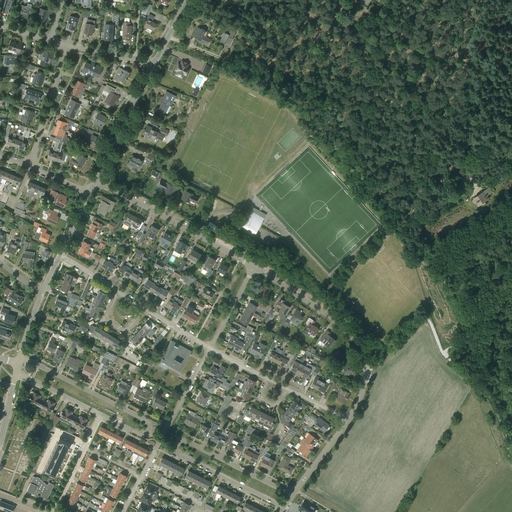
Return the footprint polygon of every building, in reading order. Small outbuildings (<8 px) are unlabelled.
[(7,16),(12,0),(11,0),(0,0),(0,1),(0,3),(4,5),(1,14),(7,16)] [(146,15),(151,5),(146,2),(143,6),(144,7),(141,12),(146,15)] [(21,5),(18,14),(27,17),(28,14),(30,14),(31,12),(29,11),(30,8),(30,9),(32,5),(28,4),(27,7),(21,5)] [(40,8),(37,20),(43,21),(46,22),(50,11),(40,8)] [(153,19),(154,16),(149,13),(146,19),(147,20),(143,27),(146,29),(147,27),(152,30),(156,23),(150,20),(152,18),(153,19)] [(74,30),(78,18),(70,16),(67,28),(74,30)] [(130,36),(131,25),(130,25),(130,22),(122,22),(122,25),(123,25),(122,39),(129,40),(129,35),(130,36)] [(91,35),(94,25),(86,23),(84,33),(91,35)] [(112,40),(113,24),(105,24),(104,39),(112,40)] [(200,29),(197,27),(192,36),(200,40),(198,43),(202,45),(204,42),(207,44),(210,39),(205,36),(208,32),(201,28),(200,29)] [(233,37),(236,32),(231,30),(229,35),(224,32),(220,40),(225,43),(229,45),(231,40),(232,41),(234,37),(233,37)] [(17,43),(11,41),(8,49),(18,52),(17,56),(23,56),(25,50),(21,48),(22,44),(17,43)] [(53,53),(44,51),(44,52),(41,51),(39,59),(41,60),(40,64),(49,67),(53,53)] [(4,56),(4,62),(13,63),(12,64),(17,64),(19,57),(11,56),(4,56)] [(181,73),(186,75),(189,68),(187,67),(188,64),(182,60),(180,64),(178,63),(175,70),(177,71),(176,73),(177,73),(176,75),(179,76),(181,73)] [(91,64),(86,62),(82,72),(85,73),(86,72),(98,77),(102,68),(91,63),(91,64)] [(208,75),(211,66),(206,64),(202,73),(208,75)] [(124,83),(129,72),(119,67),(114,78),(124,83)] [(37,74),(34,73),(31,83),(41,86),(45,73),(38,71),(37,74)] [(197,74),(196,84),(204,85),(205,75),(197,74)] [(86,85),(77,80),(74,87),(83,91),(85,87),(88,88),(89,86),(91,87),(93,84),(88,82),(86,85)] [(113,105),(118,95),(112,92),(114,88),(106,84),(103,90),(105,91),(109,93),(105,101),(113,105)] [(99,97),(104,86),(102,85),(96,96),(99,97)] [(84,102),(85,100),(83,98),(84,96),(82,95),(83,91),(74,87),(71,93),(80,97),(79,100),(84,102)] [(39,100),(41,93),(27,89),(25,96),(39,100)] [(158,110),(164,113),(165,112),(167,114),(171,107),(170,106),(175,96),(166,91),(163,97),(161,97),(159,101),(161,102),(158,110)] [(79,111),(77,110),(81,103),(71,99),(66,110),(63,109),(62,112),(73,118),(75,114),(78,115),(79,111)] [(30,124),(33,111),(26,109),(25,115),(23,115),(22,115),(20,119),(21,120),(23,121),(23,122),(30,124)] [(104,123),(107,118),(98,113),(93,122),(100,126),(102,122),(104,123)] [(68,123),(59,120),(56,126),(66,130),(67,125),(70,126),(71,124),(74,125),(74,123),(74,122),(69,120),(68,123)] [(147,137),(153,140),(155,137),(161,140),(164,135),(165,136),(168,131),(162,128),(159,133),(149,128),(149,127),(147,125),(145,129),(144,129),(142,132),(143,133),(143,134),(147,136),(147,137)] [(70,144),(71,140),(69,139),(69,138),(66,137),(67,134),(65,134),(66,130),(56,126),(54,133),(63,136),(62,140),(70,144)] [(88,130),(82,126),(80,129),(88,133),(83,142),(92,146),(97,137),(92,135),(93,131),(89,129),(88,130)] [(24,149),(26,143),(23,142),(24,139),(23,139),(25,133),(29,134),(30,131),(24,129),(22,135),(21,138),(18,147),(24,149)] [(14,139),(16,133),(14,133),(13,136),(12,135),(11,138),(9,137),(7,143),(12,145),(14,139)] [(18,147),(21,138),(22,135),(20,134),(18,140),(14,139),(12,145),(18,147)] [(53,159),(58,147),(60,140),(55,137),(53,140),(56,141),(53,152),(50,151),(48,157),(53,159)] [(62,155),(58,154),(63,141),(60,140),(58,147),(53,159),(59,161),(60,159),(64,160),(66,155),(63,154),(62,155)] [(79,154),(78,154),(80,150),(73,146),(71,150),(77,153),(74,158),(73,158),(71,162),(74,164),(81,168),(86,158),(79,154)] [(152,161),(155,155),(148,152),(146,158),(152,161)] [(138,168),(142,160),(132,155),(128,163),(133,166),(132,169),(136,171),(138,168)] [(12,182),(15,176),(4,171),(1,177),(0,179),(0,185),(2,180),(3,181),(4,179),(12,182)] [(17,187),(20,178),(15,176),(12,182),(11,184),(9,189),(8,193),(3,192),(2,195),(8,197),(9,194),(10,194),(13,186),(17,187)] [(165,183),(160,180),(157,185),(163,188),(162,190),(170,194),(171,192),(175,194),(178,186),(174,184),(174,186),(166,182),(165,183)] [(30,196),(34,184),(29,181),(26,188),(29,189),(26,194),(29,196),(30,196)] [(37,192),(40,186),(34,184),(30,196),(29,196),(28,198),(31,199),(33,194),(35,191),(37,192)] [(43,195),(46,188),(40,186),(37,192),(35,198),(37,199),(39,196),(40,193),(43,195)] [(195,203),(198,198),(192,195),(193,194),(185,190),(185,189),(181,187),(178,194),(182,196),(180,198),(188,202),(190,200),(195,203)] [(490,187),(473,199),(478,206),(481,204),(482,206),(486,204),(485,202),(489,199),(487,196),(493,192),(490,187)] [(51,189),(49,195),(51,195),(49,199),(53,200),(53,201),(55,202),(55,203),(63,207),(66,199),(65,199),(66,197),(60,194),(59,194),(57,194),(58,192),(51,189)] [(111,210),(115,202),(112,201),(101,195),(99,199),(102,200),(97,210),(104,214),(107,208),(111,210)] [(24,210),(26,204),(18,201),(15,207),(24,210)] [(58,213),(47,208),(45,213),(48,214),(47,215),(49,216),(47,220),(55,224),(58,217),(55,215),(57,213),(58,213)] [(240,229),(253,237),(263,218),(251,211),(240,229)] [(130,227),(130,226),(135,217),(129,213),(125,220),(125,219),(123,223),(130,227)] [(138,227),(141,220),(135,217),(130,226),(136,229),(138,227)] [(104,225),(95,221),(93,224),(92,223),(89,229),(99,234),(104,225)] [(156,234),(158,229),(151,225),(149,230),(148,230),(145,234),(143,232),(138,241),(142,243),(144,240),(143,240),(145,237),(146,237),(148,235),(153,238),(154,236),(155,237),(156,234)] [(50,235),(45,233),(47,230),(41,227),(38,233),(36,232),(34,237),(39,240),(39,239),(47,242),(50,235)] [(98,237),(99,234),(89,229),(87,235),(94,238),(95,236),(98,237)] [(6,234),(0,231),(0,244),(1,245),(5,237),(8,238),(9,235),(6,233),(6,234)] [(168,235),(165,233),(158,244),(166,248),(172,237),(172,236),(172,237),(169,235),(169,234),(168,235)] [(130,245),(122,240),(120,245),(121,244),(125,247),(124,249),(127,250),(130,245)] [(165,258),(163,262),(166,264),(172,253),(175,255),(178,252),(180,253),(181,252),(184,254),(188,247),(186,245),(186,244),(179,240),(173,251),(170,249),(165,258)] [(16,248),(18,243),(19,242),(15,241),(14,243),(10,242),(6,251),(14,254),(16,254),(18,248),(16,248)] [(89,250),(91,247),(89,246),(90,244),(83,241),(81,246),(89,250)] [(154,258),(156,253),(154,252),(158,245),(155,243),(149,255),(154,258)] [(44,247),(39,244),(39,246),(40,247),(39,250),(38,253),(38,254),(40,255),(40,254),(41,254),(42,251),(43,252),(42,255),(43,255),(43,256),(42,255),(41,259),(43,260),(46,261),(46,260),(46,259),(47,259),(50,251),(47,250),(48,248),(44,247)] [(89,256),(91,252),(89,251),(89,250),(81,246),(78,252),(84,255),(87,257),(87,256),(89,256)] [(197,252),(198,250),(196,249),(195,251),(192,249),(187,257),(196,262),(200,254),(197,252)] [(33,262),(34,255),(34,253),(25,251),(24,253),(22,260),(28,261),(27,266),(31,267),(32,262),(33,262)] [(209,269),(210,268),(215,260),(209,256),(208,257),(206,256),(202,263),(204,265),(202,268),(207,271),(205,274),(209,276),(212,271),(209,269)] [(106,268),(112,258),(110,257),(108,260),(105,259),(101,265),(106,268)] [(112,271),(116,263),(113,262),(115,259),(112,258),(106,268),(112,271)] [(182,273),(186,266),(184,265),(186,261),(183,259),(177,270),(182,273)] [(124,273),(130,263),(128,262),(126,264),(123,262),(118,270),(124,273)] [(129,276),(133,269),(130,268),(132,265),(130,263),(124,273),(129,276)] [(223,274),(227,267),(220,263),(216,270),(223,274)] [(137,268),(135,267),(133,270),(133,269),(129,276),(134,279),(140,269),(138,268),(137,268)] [(139,283),(142,277),(140,275),(140,274),(142,271),(140,269),(134,279),(139,283)] [(76,281),(77,278),(67,273),(64,281),(71,284),(72,279),(76,281)] [(182,274),(180,277),(184,279),(183,280),(186,283),(187,281),(188,279),(189,277),(188,276),(187,276),(182,273),(182,274)] [(148,289),(155,279),(153,277),(151,280),(148,278),(147,280),(145,283),(143,285),(148,289)] [(206,284),(194,277),(193,279),(192,282),(196,285),(197,283),(204,287),(206,284)] [(157,286),(159,284),(156,282),(157,280),(155,279),(148,289),(153,292),(157,286)] [(71,293),(72,290),(69,289),(71,284),(64,281),(61,289),(71,293)] [(163,288),(159,295),(164,298),(167,292),(168,290),(166,289),(168,286),(167,285),(168,284),(168,283),(169,282),(168,281),(163,288)] [(265,298),(269,291),(259,284),(255,291),(265,298)] [(160,288),(157,286),(153,292),(159,295),(163,288),(160,287),(160,288)] [(13,291),(8,287),(4,292),(7,294),(6,296),(8,297),(19,304),(20,304),(22,301),(22,300),(21,300),(23,297),(13,290),(13,291)] [(205,287),(200,296),(204,298),(205,297),(209,299),(213,293),(209,291),(210,290),(205,287)] [(103,301),(106,293),(99,290),(97,296),(93,294),(92,296),(95,298),(103,301)] [(187,293),(186,296),(181,307),(184,309),(190,299),(186,297),(188,293),(187,293)] [(66,305),(72,307),(75,299),(68,296),(66,301),(57,297),(54,304),(61,307),(60,311),(63,313),(66,305)] [(171,308),(177,298),(174,296),(172,299),(170,297),(165,305),(171,308)] [(100,307),(103,301),(95,298),(92,303),(100,307)] [(176,311),(179,305),(180,305),(182,301),(177,298),(171,308),(176,311)] [(279,312),(284,303),(285,301),(280,298),(273,309),(271,308),(268,313),(271,315),(272,312),(273,313),(276,310),(279,312)] [(271,307),(274,302),(272,300),(268,305),(260,301),(258,303),(269,309),(270,306),(271,307)] [(253,312),(257,306),(249,302),(246,308),(253,312)] [(92,303),(91,303),(89,308),(98,312),(100,307),(92,303)] [(267,312),(269,309),(258,303),(257,306),(267,312)] [(284,303),(279,312),(277,315),(280,317),(279,318),(281,319),(280,320),(283,323),(286,317),(284,316),(289,307),(284,303)] [(184,318),(185,317),(188,319),(192,313),(194,309),(188,305),(186,309),(182,315),(181,316),(184,318)] [(89,308),(86,307),(85,310),(89,311),(88,314),(95,318),(98,312),(89,308)] [(12,324),(15,316),(12,315),(12,314),(8,313),(9,310),(2,308),(1,313),(5,315),(3,321),(12,324)] [(246,308),(242,314),(250,318),(252,315),(256,317),(258,315),(253,312),(246,308)] [(197,311),(194,309),(192,313),(188,319),(190,320),(190,322),(192,323),(193,322),(197,316),(198,314),(198,313),(198,312),(197,311)] [(297,324),(302,317),(299,314),(301,312),(296,309),(290,319),(297,324)] [(246,325),(250,318),(242,314),(239,321),(246,325)] [(312,324),(314,321),(311,319),(309,323),(309,322),(302,332),(305,334),(307,330),(314,335),(318,328),(312,324)] [(72,334),(75,326),(63,320),(60,328),(72,334)] [(86,332),(89,324),(82,321),(78,328),(86,332)] [(154,333),(156,329),(151,327),(146,322),(142,327),(148,332),(151,335),(154,332),(154,333)] [(10,335),(12,329),(7,328),(0,325),(0,336),(7,339),(9,335),(10,335)] [(95,327),(92,325),(90,326),(87,330),(92,332),(91,332),(95,334),(94,336),(94,337),(96,338),(97,338),(100,340),(105,331),(96,326),(95,327)] [(146,334),(148,332),(142,327),(138,331),(143,336),(145,334),(146,334)] [(328,347),(334,340),(328,334),(329,332),(327,330),(319,340),(328,347)] [(105,343),(106,342),(105,342),(110,335),(105,331),(100,340),(105,343)] [(140,341),(142,339),(141,338),(143,336),(138,331),(134,336),(140,341)] [(234,346),(237,339),(239,335),(235,333),(235,334),(234,334),(233,335),(231,334),(227,342),(234,346)] [(69,343),(70,340),(59,335),(58,338),(63,340),(63,341),(69,343)] [(111,344),(115,338),(110,335),(105,342),(106,342),(108,343),(111,344)] [(252,339),(252,338),(246,335),(243,342),(249,344),(252,339)] [(137,346),(141,342),(140,341),(134,336),(130,340),(131,341),(128,344),(132,348),(135,345),(137,346)] [(53,343),(55,339),(52,338),(50,342),(47,349),(53,352),(53,351),(55,347),(56,345),(53,343)] [(116,346),(120,341),(115,338),(111,344),(113,346),(113,345),(116,346)] [(240,349),(243,342),(237,339),(234,346),(240,349)] [(173,341),(171,340),(160,360),(157,365),(165,369),(168,364),(180,371),(189,355),(190,356),(191,354),(190,353),(191,351),(175,342),(175,341),(173,340),(173,341)] [(275,350),(272,349),(276,343),(273,341),(269,348),(272,349),(271,351),(268,358),(273,361),(278,352),(280,349),(277,347),(275,350)] [(266,345),(260,342),(258,345),(254,343),(249,351),(255,354),(254,356),(257,358),(259,355),(261,356),(264,349),(266,345)] [(281,353),(278,352),(273,361),(279,363),(283,354),(287,347),(284,346),(281,353)] [(58,349),(55,347),(53,351),(56,353),(53,359),(59,362),(64,352),(58,348),(58,349)] [(290,369),(296,372),(299,365),(300,363),(297,362),(298,359),(296,358),(299,351),(296,350),(291,360),(294,361),(290,369)] [(293,354),(290,353),(290,354),(288,353),(286,356),(283,354),(279,363),(284,366),(288,357),(290,359),(293,354)] [(296,372),(301,374),(304,368),(306,364),(303,363),(305,358),(302,357),(300,363),(299,365),(296,372)] [(75,361),(68,358),(66,363),(72,367),(72,368),(76,370),(80,361),(76,359),(75,361)] [(349,363),(349,361),(342,361),(344,374),(352,373),(351,363),(349,363)] [(97,369),(99,365),(94,362),(92,367),(86,364),(82,372),(89,375),(88,377),(92,379),(97,369)] [(304,368),(301,374),(306,377),(308,373),(310,370),(313,372),(315,367),(307,363),(306,364),(304,368)] [(221,378),(226,368),(221,365),(218,370),(213,367),(211,371),(213,372),(213,373),(216,375),(215,375),(221,378)] [(317,388),(321,381),(317,379),(318,377),(315,376),(319,368),(315,366),(315,367),(313,372),(312,374),(315,375),(313,378),(314,379),(311,385),(317,388)] [(110,378),(112,374),(107,372),(105,375),(103,374),(99,382),(109,387),(113,379),(110,378)] [(135,386),(138,379),(140,376),(136,374),(131,384),(135,386)] [(321,381),(317,388),(324,392),(328,383),(329,383),(329,382),(332,382),(333,374),(330,374),(329,379),(328,379),(326,380),(324,383),(321,381)] [(252,386),(255,381),(251,379),(248,378),(247,378),(245,383),(252,386)] [(211,393),(216,384),(206,379),(203,385),(204,385),(203,387),(208,389),(207,390),(211,393)] [(125,385),(123,384),(125,382),(121,380),(117,388),(123,391),(122,394),(126,396),(131,385),(126,382),(125,385)] [(227,391),(229,387),(220,383),(218,386),(227,391)] [(250,392),(252,386),(245,383),(242,389),(250,392)] [(142,390),(137,387),(133,396),(140,399),(140,398),(145,401),(148,393),(149,394),(150,391),(143,388),(142,390)] [(237,390),(241,392),(240,395),(247,398),(250,392),(242,389),(239,388),(237,390)] [(346,399),(348,396),(347,396),(349,392),(341,388),(335,398),(343,402),(345,399),(346,399)] [(39,395),(33,392),(32,394),(31,394),(27,400),(39,406),(42,400),(38,398),(39,395)] [(203,406),(209,396),(201,392),(195,402),(203,406)] [(166,402),(155,397),(151,406),(155,407),(155,406),(158,408),(159,407),(162,409),(164,406),(165,405),(164,405),(166,402)] [(54,402),(48,399),(46,402),(42,400),(39,406),(51,412),(54,406),(53,405),(54,402)] [(296,411),(300,406),(304,409),(306,406),(299,400),(297,403),(293,400),(289,405),(296,411)] [(297,415),(298,413),(296,411),(289,405),(286,410),(292,416),(294,413),(297,415)] [(248,410),(246,409),(243,415),(239,413),(235,421),(241,424),(245,415),(252,418),(257,409),(250,406),(248,410)] [(71,412),(65,408),(64,411),(63,411),(60,417),(71,423),(74,416),(70,414),(71,412)] [(252,418),(254,420),(255,418),(259,419),(262,412),(257,409),(252,418)] [(292,423),(289,420),(292,416),(286,410),(281,416),(284,418),(281,422),(282,421),(285,424),(285,425),(290,429),(296,433),(297,431),(292,427),(294,425),(291,423),(292,423)] [(263,425),(268,415),(262,412),(259,419),(257,422),(263,425)] [(195,418),(188,414),(184,422),(186,423),(186,424),(189,426),(189,425),(194,427),(198,420),(201,421),(202,418),(196,415),(195,418)] [(56,426),(60,418),(55,415),(52,420),(53,421),(52,424),(56,426)] [(272,429),(274,424),(271,422),(274,418),(268,415),(263,425),(272,429)] [(86,419),(80,416),(78,418),(74,416),(71,423),(83,428),(86,422),(85,422),(86,419)] [(310,426),(311,426),(314,420),(308,416),(305,421),(308,423),(307,424),(310,426)] [(324,431),(329,425),(318,417),(314,423),(324,431)] [(209,427),(210,425),(205,423),(204,425),(202,425),(198,433),(205,436),(209,427)] [(307,425),(304,423),(302,425),(305,427),(304,429),(306,430),(307,429),(309,431),(311,428),(309,427),(310,426),(307,424),(307,425)] [(104,434),(106,429),(101,426),(98,431),(104,434)] [(109,437),(112,431),(106,429),(104,434),(109,437)] [(210,439),(216,442),(221,433),(216,430),(216,431),(215,430),(214,432),(210,439)] [(112,431),(109,437),(107,440),(112,443),(114,440),(117,434),(112,431)] [(221,433),(216,442),(222,445),(227,437),(221,433)] [(232,433),(230,438),(232,439),(228,448),(229,448),(229,449),(232,451),(232,450),(233,450),(238,441),(235,440),(236,437),(235,436),(236,434),(232,433)] [(318,440),(309,433),(305,439),(303,437),(301,440),(312,448),(318,440)] [(120,442),(122,437),(117,434),(114,440),(120,442)] [(60,437),(44,472),(54,477),(71,442),(60,437)] [(286,446),(287,445),(290,441),(285,437),(281,442),(286,446)] [(129,447),(132,442),(126,439),(123,444),(129,447)] [(238,453),(242,444),(245,445),(247,440),(245,439),(243,443),(242,442),(241,443),(238,441),(233,450),(234,451),(233,451),(236,453),(237,452),(238,452),(238,453)] [(251,448),(248,446),(250,441),(249,441),(248,440),(247,440),(245,445),(248,447),(243,456),(249,459),(250,456),(253,449),(254,448),(255,447),(253,446),(251,448)] [(306,456),(312,448),(301,440),(299,443),(300,444),(297,449),(306,456)] [(134,450),(137,444),(132,442),(129,447),(134,450)] [(138,455),(142,447),(137,444),(134,450),(133,452),(138,455)] [(293,453),(295,451),(287,445),(286,446),(284,448),(291,453),(292,452),(293,453)] [(264,449),(262,454),(264,455),(260,464),(261,465),(260,466),(263,467),(264,466),(265,467),(269,457),(267,456),(265,455),(269,447),(266,446),(264,449)] [(144,458),(145,456),(148,450),(142,447),(138,455),(144,458)] [(254,461),(259,452),(262,454),(264,449),(261,447),(259,452),(255,450),(256,449),(254,448),(253,449),(250,456),(249,459),(254,461)] [(277,462),(279,456),(280,455),(281,453),(278,451),(276,456),(274,460),(269,457),(265,467),(266,467),(265,468),(268,470),(269,469),(274,460),(277,462)] [(293,468),(287,465),(291,458),(284,455),(281,462),(282,462),(280,465),(279,465),(278,468),(290,474),(293,468)] [(90,457),(87,462),(93,465),(94,462),(100,465),(101,463),(104,464),(105,461),(99,458),(98,461),(90,457)] [(164,466),(167,460),(162,457),(158,464),(157,465),(160,467),(161,465),(164,466)] [(169,469),(173,463),(167,460),(164,466),(163,469),(165,470),(166,467),(169,469)] [(87,462),(84,468),(90,471),(90,470),(93,465),(87,462)] [(175,472),(178,465),(173,463),(169,469),(168,472),(170,473),(172,470),(175,472)] [(180,475),(184,468),(178,465),(175,472),(173,474),(176,475),(177,473),(180,475)] [(84,468),(82,473),(87,476),(89,473),(94,475),(96,473),(90,470),(90,471),(84,468)] [(190,480),(194,473),(188,470),(185,477),(184,479),(186,480),(187,478),(190,480)] [(93,479),(90,477),(87,476),(82,473),(79,479),(85,481),(86,478),(92,481),(93,479)] [(123,481),(126,475),(121,473),(118,478),(123,481)] [(196,482),(199,476),(194,473),(190,480),(189,482),(191,483),(193,481),(196,482)] [(123,481),(118,478),(112,475),(111,477),(114,479),(113,480),(115,481),(116,480),(117,480),(115,483),(120,486),(123,481)] [(36,477),(33,476),(27,491),(34,494),(36,490),(39,492),(38,493),(41,494),(40,496),(47,499),(54,484),(49,482),(47,484),(45,483),(42,481),(43,480),(40,479),(40,478),(37,476),(36,477)] [(201,485),(204,479),(199,476),(196,482),(195,485),(197,486),(198,484),(201,485)] [(207,488),(210,481),(204,479),(201,485),(200,488),(202,489),(203,486),(207,488)] [(118,491),(120,486),(115,483),(109,480),(108,483),(111,484),(111,485),(114,486),(112,489),(118,491)] [(80,491),(80,490),(83,485),(77,482),(74,488),(80,491)] [(151,495),(157,498),(157,494),(156,493),(158,488),(148,482),(143,491),(151,495)] [(221,494),(224,488),(218,485),(215,491),(217,492),(215,496),(219,498),(221,494)] [(118,491),(112,489),(107,486),(106,488),(108,489),(107,493),(115,497),(118,491)] [(80,491),(74,488),(72,493),(77,496),(79,493),(85,495),(86,493),(80,490),(80,491)] [(226,497),(229,491),(224,488),(221,494),(226,497)] [(141,501),(149,505),(152,501),(153,501),(156,499),(157,498),(151,495),(143,491),(139,500),(141,501)] [(232,500),(235,494),(229,491),(226,497),(224,502),(226,503),(228,498),(232,500)] [(75,501),(76,498),(77,496),(72,493),(69,499),(75,501)] [(237,502),(240,497),(235,494),(232,500),(237,502)] [(110,506),(113,501),(108,498),(105,503),(110,506)] [(72,507),(75,501),(69,499),(66,504),(72,507)] [(0,501),(0,508),(10,511),(11,511),(14,506),(0,501)] [(149,505),(141,501),(137,510),(140,511),(149,511),(152,507),(149,505)] [(181,506),(181,507),(187,510),(189,504),(184,501),(181,506)] [(303,501),(299,508),(302,510),(303,510),(302,511),(312,511),(315,508),(303,501)] [(248,511),(251,505),(245,502),(242,508),(248,511)] [(108,511),(110,506),(105,503),(102,509),(108,511)]
